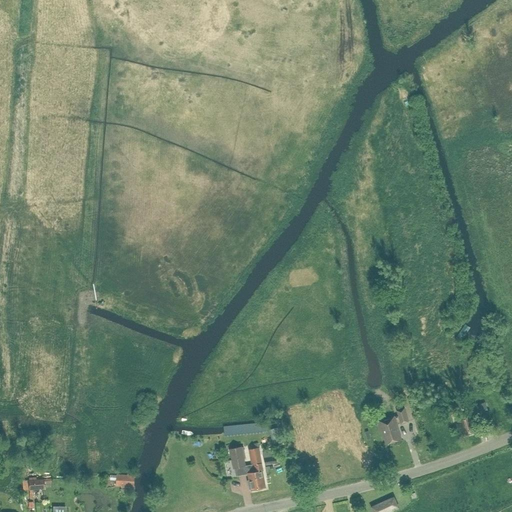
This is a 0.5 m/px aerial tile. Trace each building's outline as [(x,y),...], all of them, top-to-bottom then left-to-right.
[(384,0),(380,0),(378,1),(381,12),(388,10),(384,0)] [(466,421),(469,429),(484,424),(476,398),(460,403),(462,411),(451,415),(454,425),(466,421)] [(398,415),(377,421),(380,430),(381,430),(386,443),(390,442),(392,443),(395,442),(396,440),(401,439),(397,425),(408,421),(404,408),(397,410),(398,415)] [(245,466),(241,446),(229,449),(233,469),(245,466)] [(252,465),(254,465),(255,472),(248,473),(251,490),(265,488),(262,471),(263,471),(262,463),(259,447),(249,449),(252,465)] [(274,456),(273,450),(263,452),(264,458),(265,465),(277,463),(276,456),(274,456)] [(134,487),(134,476),(134,475),(116,474),(116,483),(121,484),(121,486),(134,487)] [(51,478),(27,479),(28,490),(43,489),(43,483),(51,482),(51,478)] [(394,497),(372,507),(373,511),(388,511),(399,507),(394,497)]
